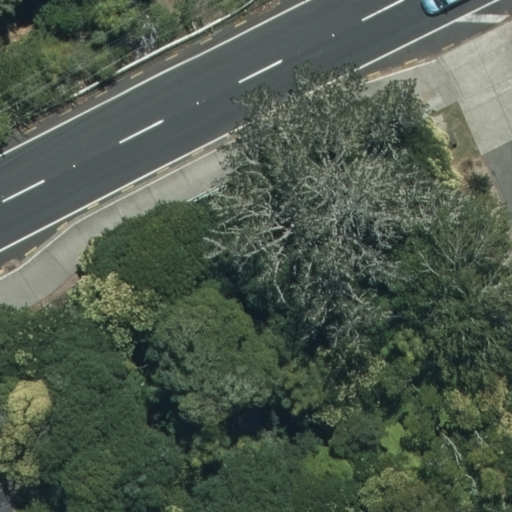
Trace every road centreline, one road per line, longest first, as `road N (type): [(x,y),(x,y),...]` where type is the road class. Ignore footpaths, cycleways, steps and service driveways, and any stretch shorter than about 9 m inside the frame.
road 1 (tertiary): [(402,0),(0,202)]
road 2 (residential): [(453,0),(511,139)]
